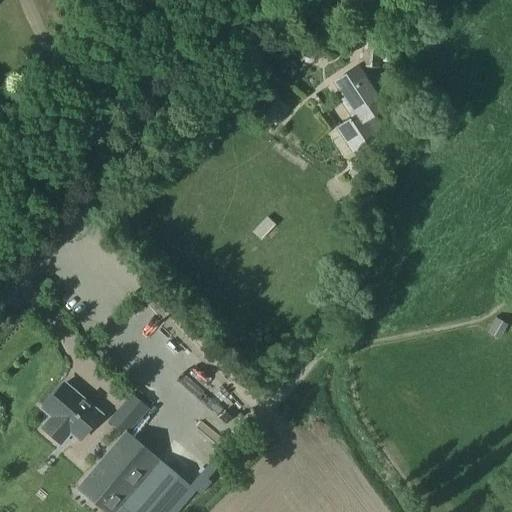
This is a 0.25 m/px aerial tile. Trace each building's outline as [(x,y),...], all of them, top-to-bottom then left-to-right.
[(288,0),(286,4),(303,14),(311,0),(288,0)] [(319,0),(311,0),(303,14),(323,27),(334,10),(319,0)] [(371,0),(362,27),(381,35),(392,0),(371,0)] [(362,43),(361,67),(380,69),(382,44),(362,43)] [(356,67),(334,81),(346,98),(342,100),(353,116),(336,127),(353,152),(394,124),(356,67)] [(389,72),(378,76),(386,97),(397,93),(389,72)] [(285,126),(299,112),(288,101),(274,115),(285,126)] [(292,127),(305,134),(311,124),(298,116),(292,127)] [(355,164),(348,178),(363,185),(370,171),(355,164)] [(261,232),(269,242),(285,230),(277,220),(261,232)] [(486,332),(496,338),(504,322),(494,317),(486,332)] [(52,416),(42,428),(62,446),(73,434),(79,440),(100,416),(66,385),(65,387),(45,409),(52,416)] [(131,396),(110,423),(124,434),(125,433),(127,435),(148,410),(131,396)] [(124,434),(78,490),(104,511),(118,511),(122,508),(159,463),(159,462),(127,435),(125,433),(124,434)] [(179,511),(195,493),(159,463),(122,508),(127,511),(179,511)]
